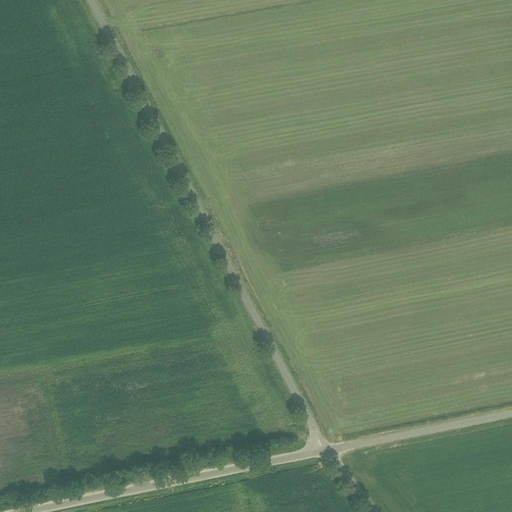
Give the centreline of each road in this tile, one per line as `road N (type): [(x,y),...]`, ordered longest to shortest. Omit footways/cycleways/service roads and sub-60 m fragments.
road 1 (unclassified): [(327,449),(90,0)]
road 2 (unclassified): [(1,511),(327,449)]
road 3 (unclassified): [(327,449),(511,413)]
